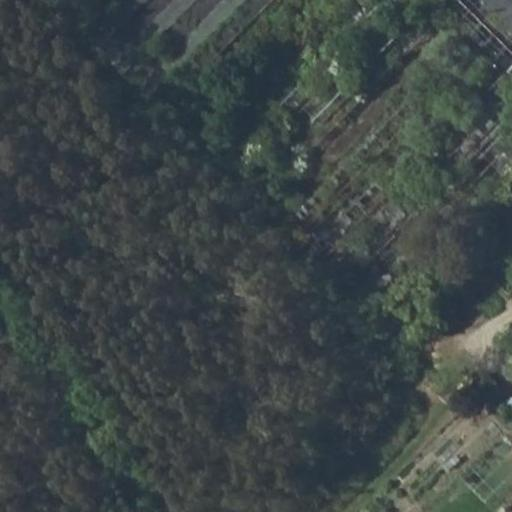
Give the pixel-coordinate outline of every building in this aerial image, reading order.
[(444,0),(462,17),(479,0),(444,0)] [(511,0),(479,0),(462,17),(480,35),(511,1),(511,0)] [(511,1),(480,35),(497,52),(511,36),(511,1)] [(511,36),(497,52),(502,57),(511,47),(511,36)] [(511,47),(502,57),(511,67),(511,47)] [(511,437),(507,433),(464,475),(495,507),(511,490),(511,437)]
